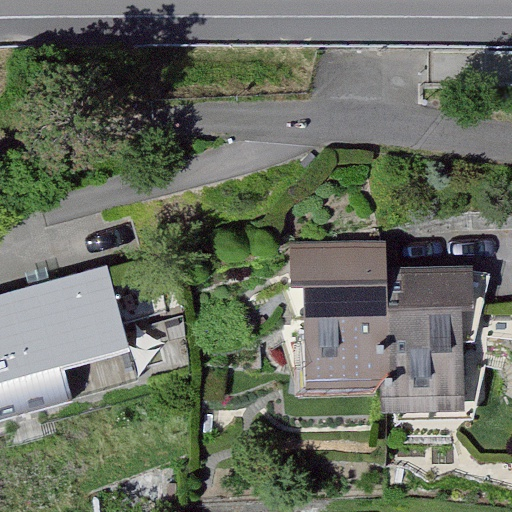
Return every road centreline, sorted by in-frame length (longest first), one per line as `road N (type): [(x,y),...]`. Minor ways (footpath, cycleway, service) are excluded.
road 1 (motorway): [(0,10),(511,5)]
road 2 (residential): [(358,130),(511,148)]
